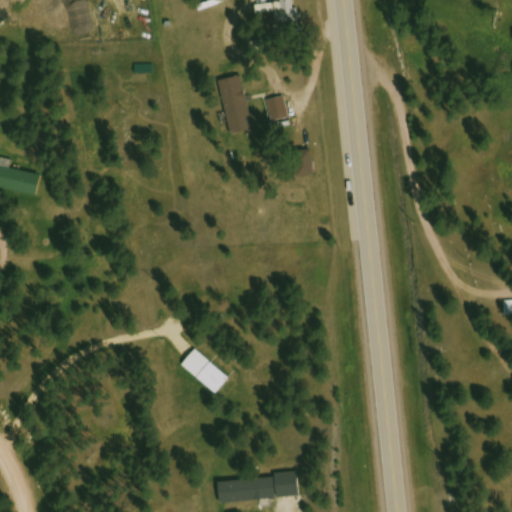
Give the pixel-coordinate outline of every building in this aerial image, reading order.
[(281,0),(276,0),(278,26),(298,24),(296,0),(281,0)] [(244,78),(222,83),(235,137),(257,131),(244,78)] [(300,179),(318,178),(315,152),(298,154),(300,179)] [(185,366),(218,397),(232,382),(199,351),(185,366)] [(222,483),(224,505),(303,500),(301,477),(222,483)]
